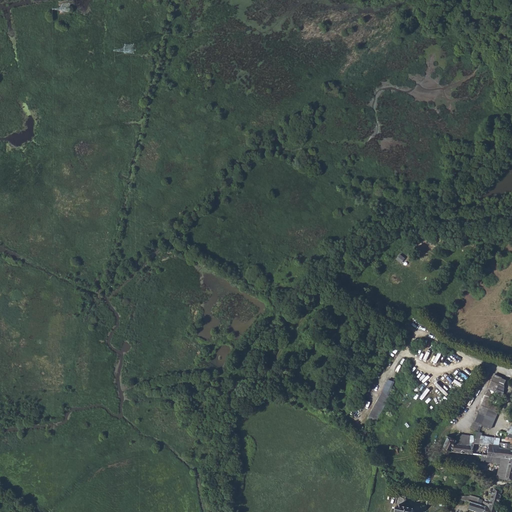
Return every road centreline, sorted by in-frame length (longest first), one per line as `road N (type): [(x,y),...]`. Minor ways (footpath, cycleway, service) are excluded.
road 1 (track): [(511,374),(411,329),(349,284)]
road 2 (track): [(511,153),(420,230)]
